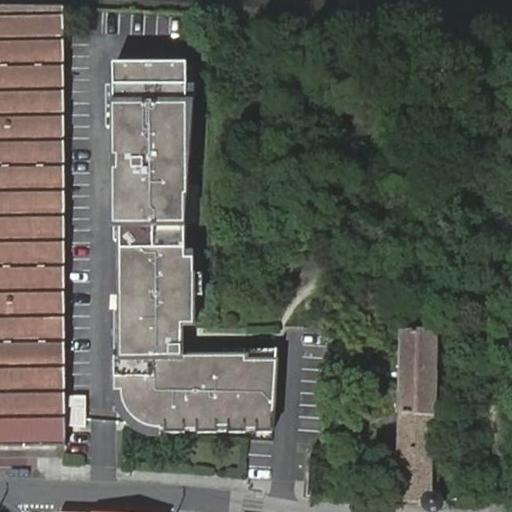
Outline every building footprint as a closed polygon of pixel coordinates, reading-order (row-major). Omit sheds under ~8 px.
[(0,447),(64,446),(64,424),(64,405),(64,393),(64,9),(0,7),(0,447)] [(114,356),(114,388),(120,389),(121,390),(121,393),(121,396),(122,398),(123,401),(124,403),(125,406),(126,408),(128,411),(129,412),(131,415),(133,417),(135,418),(137,420),(139,421),(142,422),(147,425),(149,426),(152,426),(155,426),(157,427),(160,427),(272,428),(275,356),(181,356),(181,324),(194,324),(194,259),(185,259),(185,197),(188,197),(187,66),(114,66),(114,157),(118,157),(118,171),(114,171),(114,224),(120,224),(121,356),(114,356)] [(302,103),(341,104),(341,91),(350,91),(350,79),(293,79),(293,90),(303,91),(302,103)] [(511,325),(466,328),(467,344),(511,341),(511,325)] [(442,504),(442,501),(441,498),(440,496),(438,494),(436,493),(434,492),(433,492),(431,331),(396,331),(396,333),(396,501),(421,502),(422,505),(423,508),(425,510),(427,511),(429,511),(432,511),(435,511),(437,510),(439,508),(442,504)] [(84,393),(64,393),(64,405),(84,405),(84,393)] [(84,405),(64,405),(64,424),(84,424),(84,405)]
